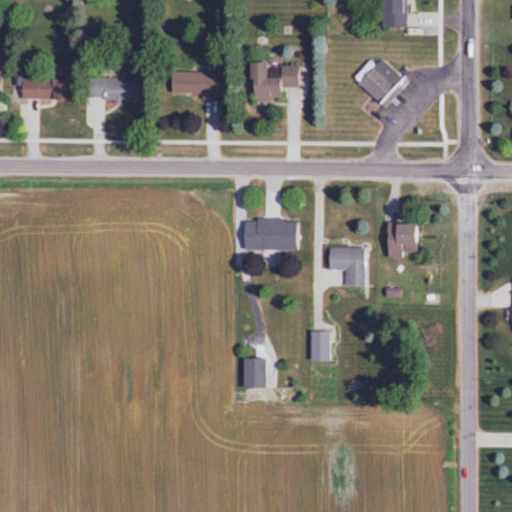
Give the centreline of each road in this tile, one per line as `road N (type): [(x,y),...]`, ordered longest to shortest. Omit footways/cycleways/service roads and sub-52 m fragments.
road 1 (tertiary): [(0,167),(511,173)]
road 2 (residential): [(451,511),(453,0)]
